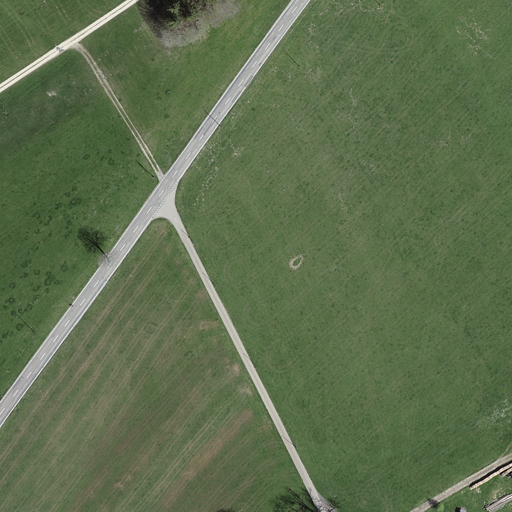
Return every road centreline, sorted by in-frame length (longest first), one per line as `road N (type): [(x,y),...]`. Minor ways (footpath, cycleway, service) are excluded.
road 1 (secondary): [(301,0),(0,414)]
road 2 (track): [(71,41),(166,185)]
road 3 (unclassified): [(133,0),(0,87)]
